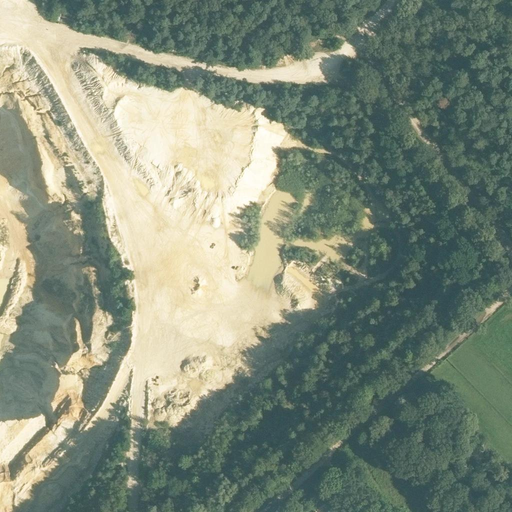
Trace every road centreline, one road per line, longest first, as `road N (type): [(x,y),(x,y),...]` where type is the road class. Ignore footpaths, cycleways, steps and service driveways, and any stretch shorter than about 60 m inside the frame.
road 1 (track): [(0,32),(82,120),(105,154),(117,195),(144,310),(133,511)]
road 2 (track): [(266,511),(511,288)]
road 3 (unclassified): [(511,251),(371,61),(371,25),(388,0)]
